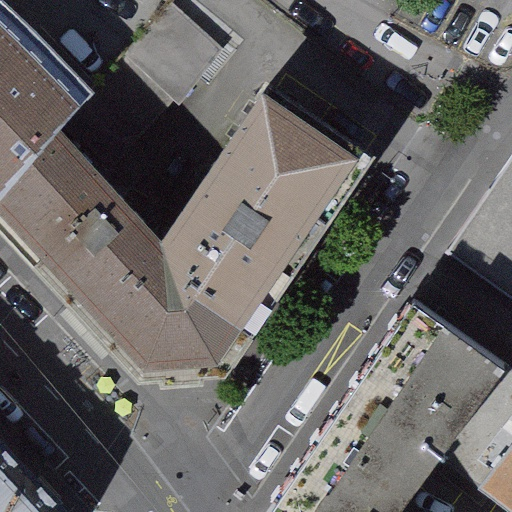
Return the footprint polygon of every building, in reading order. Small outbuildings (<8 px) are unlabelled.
[(95,84),(9,2),(6,0),(0,0),(0,187),(57,118),(95,84)] [(57,118),(0,187),(0,222),(146,393),(201,392),(368,159),(273,96),(172,237),(57,118)] [(511,159),(461,233),(511,271),(511,452),(486,490),(511,510),(511,159)] [(267,511),(399,511),(439,458),(507,365),(414,302),(267,511)] [(511,452),(511,368),(507,365),(439,458),(486,490),(511,452)] [(0,511),(62,511),(0,444),(0,511)]
